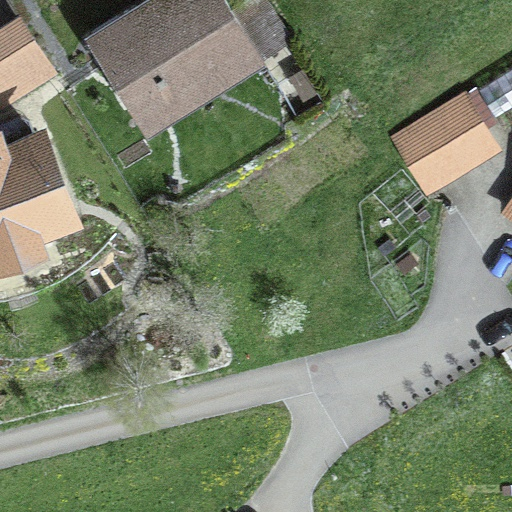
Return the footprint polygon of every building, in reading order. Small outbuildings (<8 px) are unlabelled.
[(174,94),(255,45),(233,10),(226,0),(139,0),(89,32),(130,96),(163,76),(174,94)] [(262,0),(249,0),(233,10),(255,45),(260,53),(286,37),(262,0)] [(17,22),(0,33),(0,104),(49,73),(17,22)] [(511,64),(477,87),(495,115),(511,104),(511,64)] [(486,146),(457,99),(399,136),(428,183),(486,146)] [(0,252),(1,257),(38,243),(32,227),(65,214),(36,134),(5,146),(0,133),(0,252)]
